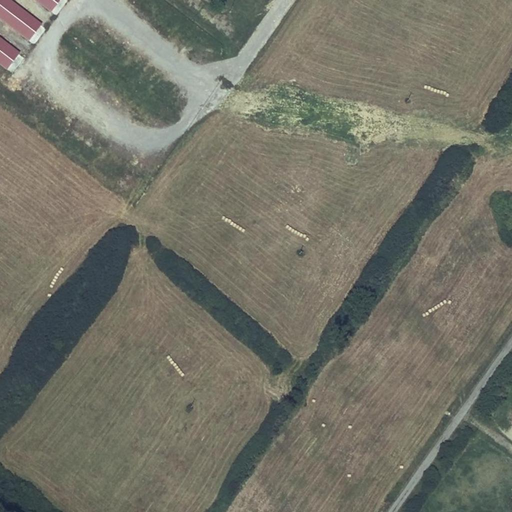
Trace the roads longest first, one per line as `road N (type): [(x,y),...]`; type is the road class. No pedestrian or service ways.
road 1 (unknown): [(242,97),(111,13),(86,9),(45,52),(41,81),(61,96)]
road 2 (unknown): [(61,96),(141,138),(160,139),(242,97)]
